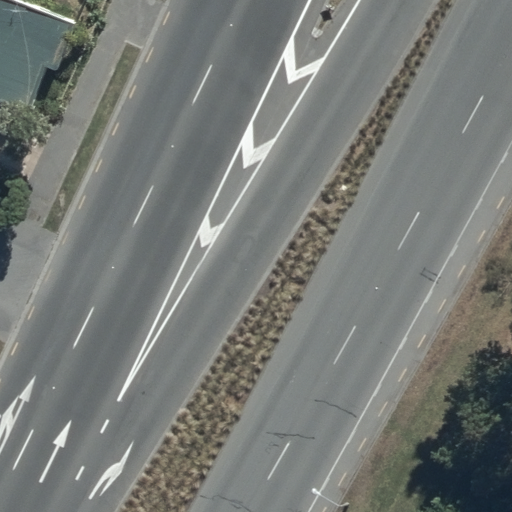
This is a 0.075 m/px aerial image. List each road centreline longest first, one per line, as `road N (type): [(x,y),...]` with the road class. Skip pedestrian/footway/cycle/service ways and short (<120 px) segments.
road 1 (secondary): [(511,13),(233,511)]
road 2 (secondary): [(0,455),(225,0)]
